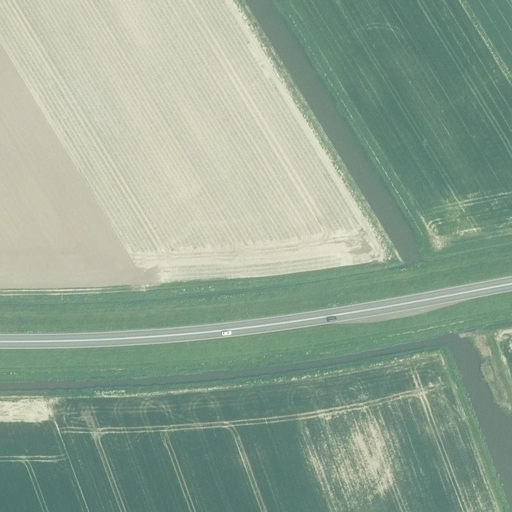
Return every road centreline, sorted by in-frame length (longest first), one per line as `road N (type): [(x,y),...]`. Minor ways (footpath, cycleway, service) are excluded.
road 1 (trunk): [(0,341),(173,335),(511,284)]
road 2 (track): [(203,290),(0,300)]
